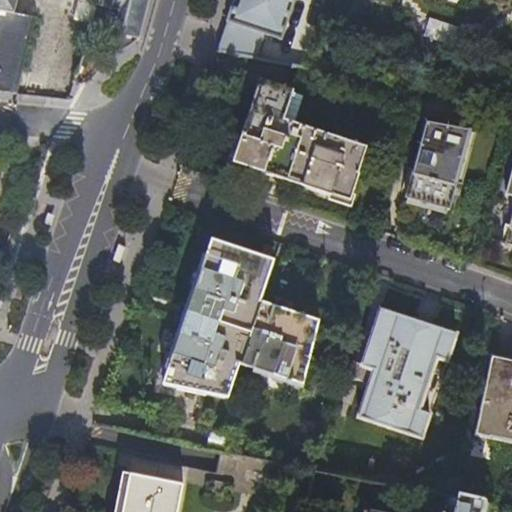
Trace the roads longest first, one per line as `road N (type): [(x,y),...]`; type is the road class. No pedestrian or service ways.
road 1 (residential): [(111,168),(511,298)]
road 2 (tertiary): [(45,417),(101,240),(104,186)]
road 3 (tertiary): [(104,186),(69,235),(0,398)]
road 4 (tertiary): [(174,0),(123,136)]
road 5 (residential): [(123,136),(0,114)]
